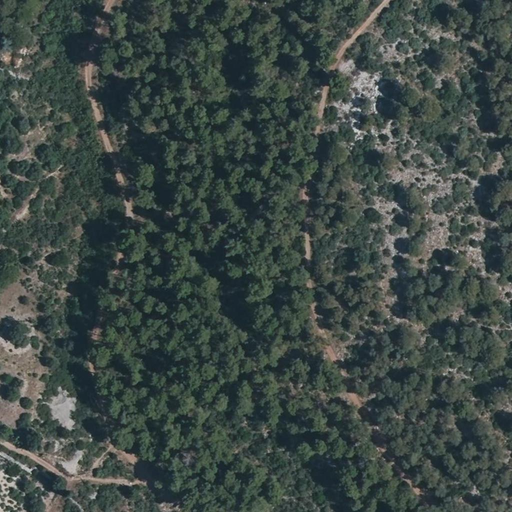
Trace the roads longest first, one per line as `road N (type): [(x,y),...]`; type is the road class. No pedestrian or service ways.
road 1 (track): [(444,511),(400,474),(365,417),(336,367),(312,292),(303,208),(320,97),(347,45),(388,0)]
road 2 (track): [(197,511),(143,471),(110,428),(100,397),(99,341),(130,223),(88,67),(111,0)]
road 3 (track): [(0,440),(74,479),(152,478)]
